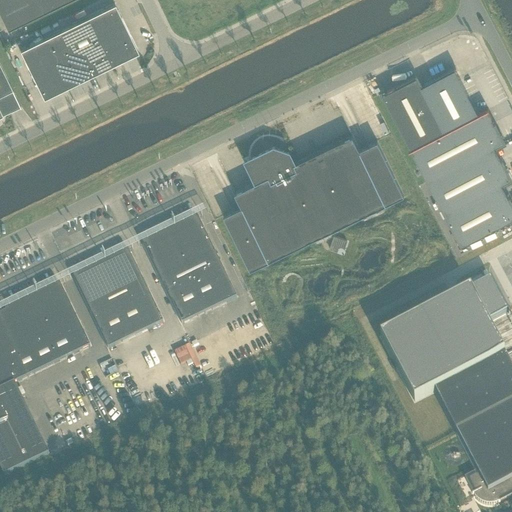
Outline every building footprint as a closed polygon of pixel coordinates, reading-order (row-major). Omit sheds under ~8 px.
[(0,0),(0,12),(8,29),(67,0),(0,0)] [(87,17),(109,62),(137,49),(114,3),(87,17)] [(109,62),(87,17),(60,30),(69,48),(78,43),(91,71),(109,62)] [(65,84),(91,71),(78,43),(69,48),(60,30),(42,38),(65,86),(66,85),(65,84)] [(65,86),(42,38),(20,50),(42,95),(64,84),(65,86)] [(0,64),(0,115),(1,114),(0,111),(0,109),(7,106),(2,95),(12,90),(0,64)] [(487,110),(489,109),(488,109),(478,114),(455,68),(421,86),(416,76),(382,94),(461,245),(511,218),(511,203),(502,184),(511,179),(494,147),(504,142),(487,110)] [(241,206),(223,215),(250,270),(404,195),(377,140),(364,146),(359,149),(352,135),(350,136),(294,163),(288,152),(273,147),(265,151),(264,152),(246,160),(257,181),(234,192),(241,206)] [(140,220),(145,218),(142,211),(136,213),(140,220)] [(143,244),(182,325),(236,299),(197,217),(143,244)] [(347,241),(334,236),(330,249),(338,252),(339,247),(342,246),(345,247),(347,241)] [(109,350),(163,323),(128,251),(73,277),(109,350)] [(492,280),(381,338),(415,402),(435,391),(478,474),(469,479),(476,493),(472,495),(473,495),(475,497),(476,499),(478,501),(480,502),(482,503),(484,504),(487,505),(489,505),(491,505),(494,505),(496,504),(498,503),(499,504),(500,503),(498,500),(511,492),(511,367),(505,354),(489,322),(508,312),(492,280)] [(14,384),(90,347),(59,284),(0,312),(0,469),(4,477),(49,455),(14,384)] [(451,467),(439,473),(442,479),(454,473),(451,467)]
